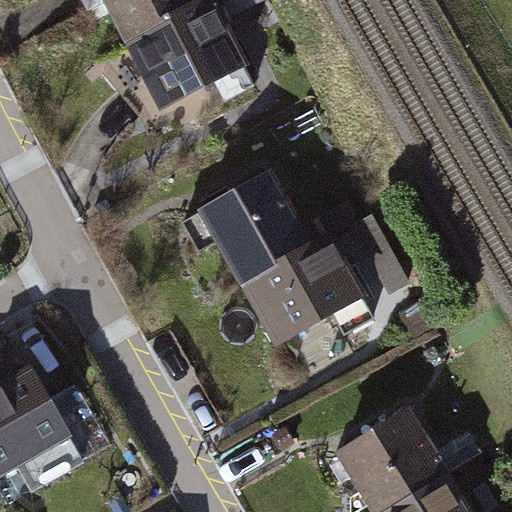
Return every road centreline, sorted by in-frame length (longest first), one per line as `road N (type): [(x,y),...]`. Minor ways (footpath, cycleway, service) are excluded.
road 1 (residential): [(77,263),(220,511)]
road 2 (residential): [(0,109),(77,263)]
